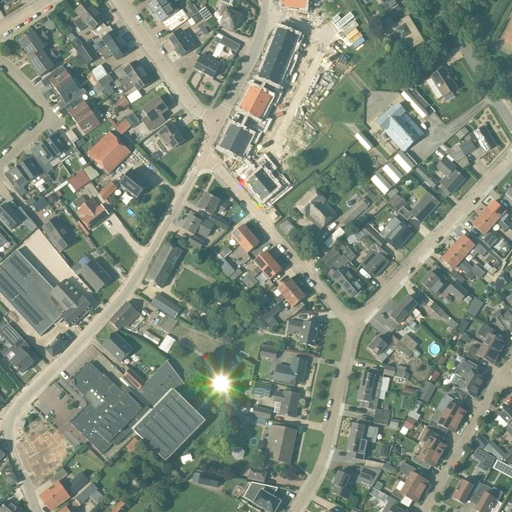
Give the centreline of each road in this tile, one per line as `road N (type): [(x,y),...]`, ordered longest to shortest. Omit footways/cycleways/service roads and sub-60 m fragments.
road 1 (unclassified): [(6,424),(122,295),(204,151)]
road 2 (residential): [(353,326),(511,158)]
road 3 (residential): [(353,326),(204,151)]
road 4 (residential): [(296,511),(326,451),(353,326)]
road 5 (residential): [(218,123),(192,107),(116,0)]
road 6 (residential): [(0,166),(52,121),(0,59)]
road 7 (residential): [(501,372),(429,501)]
road 8 (unclassified): [(218,123),(256,48),(268,0)]
road 9 (tertiary): [(440,13),(511,124)]
